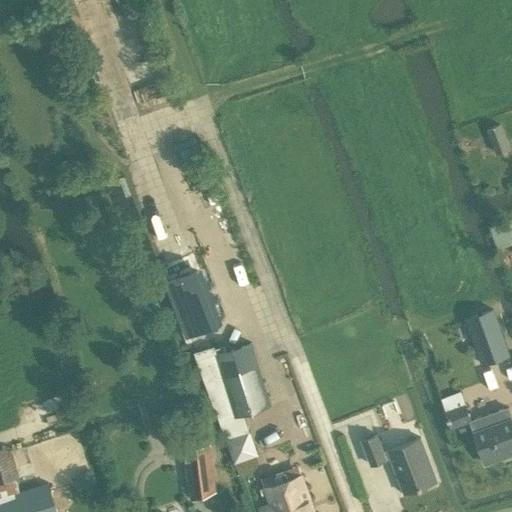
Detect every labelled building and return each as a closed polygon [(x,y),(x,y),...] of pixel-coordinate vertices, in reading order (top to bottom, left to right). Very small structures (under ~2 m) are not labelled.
[(510,147),(501,124),(487,129),(496,152),(510,147)] [(497,250),(511,244),(511,233),(508,222),(489,229),(497,250)] [(167,278),(187,333),(217,322),(196,267),(167,278)] [(150,293),(136,298),(141,310),(154,305),(150,293)] [(492,309),(465,319),(474,343),(481,365),(509,355),(501,334),(492,309)] [(251,345),(216,355),(221,372),(223,379),(234,416),(269,406),(258,369),(251,345)] [(196,356),(204,377),(210,397),(225,438),(250,430),(245,414),(234,417),(223,379),(221,372),(216,355),(215,349),(196,356)] [(465,405),(445,412),(450,427),(471,420),(465,405)] [(507,407),(471,420),(475,433),(486,464),(501,459),(500,454),(511,450),(511,421),(511,420),(507,407)] [(384,453),(377,436),(362,442),(372,466),(391,458),(405,494),(425,486),(427,488),(435,485),(435,482),(438,481),(421,438),(384,453)] [(190,498),(212,490),(215,489),(210,443),(183,446),(190,498)] [(8,447),(0,449),(0,482),(10,479),(15,478),(17,477),(8,447)] [(256,454),(234,461),(239,476),(253,471),(259,461),(256,454)] [(274,511),(315,511),(302,476),(266,489),(274,511)] [(0,482),(0,499),(20,493),(15,478),(10,479),(0,482)] [(0,499),(0,511),(58,511),(50,484),(20,493),(0,499)]
